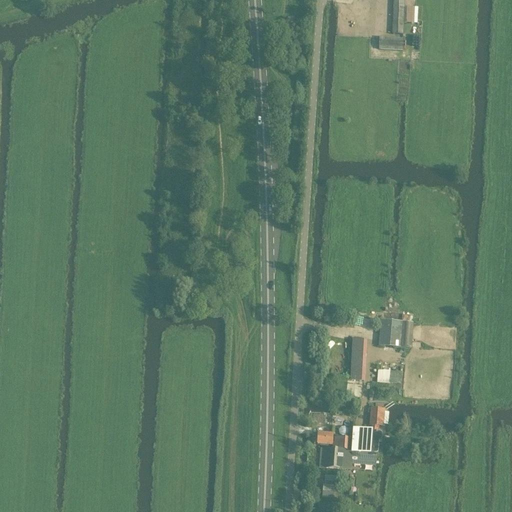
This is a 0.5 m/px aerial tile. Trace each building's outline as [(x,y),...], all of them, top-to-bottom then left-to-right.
[(404,0),(393,0),(392,35),(403,35),(403,28),(411,28),(412,12),(404,12),(404,0)] [(403,39),(379,38),(379,51),(403,52),(403,39)] [(380,345),(380,346),(401,347),(402,323),(382,322),(380,345)] [(352,368),(351,381),(352,381),(361,381),(364,382),(365,368),(352,368)] [(318,434),(318,445),(332,446),(332,450),(321,449),(319,468),(346,470),(347,453),(351,453),(351,465),(375,467),(376,453),(377,453),(378,442),(381,442),(382,431),(379,431),(379,427),(383,427),(385,410),(371,409),(369,426),(372,426),(371,431),(355,430),(353,449),(348,448),(348,439),(333,438),(334,435),(318,434)] [(335,486),(323,485),(322,498),(334,499),(335,486)]
